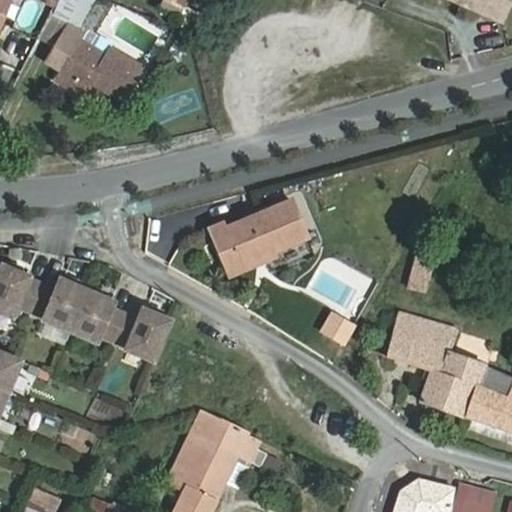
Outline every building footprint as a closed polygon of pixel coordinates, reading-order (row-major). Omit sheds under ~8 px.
[(0,0),(0,28),(11,0),(0,0)] [(93,0),(92,0),(62,0),(55,15),(80,27),(93,0)] [(511,0),(466,0),(464,6),(502,22),(511,0)] [(80,41),(60,73),(88,91),(94,80),(101,84),(99,88),(125,103),(145,70),(110,49),(106,56),(80,41)] [(291,201),(223,229),(239,266),(306,237),(291,201)] [(239,266),(223,229),(212,234),(227,271),(239,266)] [(410,248),(409,291),(431,292),(432,248),(410,248)] [(124,346),(152,358),(169,316),(142,305),(137,316),(110,305),(113,299),(57,276),(53,287),(26,276),(27,273),(0,261),(0,309),(10,313),(15,302),(42,313),(41,315),(96,338),(99,332),(125,344),(124,346)] [(432,372),(421,402),(465,417),(477,383),(481,385),(487,368),(487,367),(450,354),(458,330),(399,313),(387,357),(432,372)] [(125,353),(121,362),(142,372),(146,362),(125,353)] [(0,411),(20,363),(0,354),(0,411)] [(465,417),(511,432),(511,379),(487,368),(481,385),(477,383),(465,417)] [(248,436),(249,433),(202,411),(167,485),(185,494),(175,511),(211,511),(239,456),(251,462),(257,450),(261,442),(248,436)] [(281,462),(257,450),(251,462),(275,473),(281,462)] [(23,507),(34,511),(56,511),(62,499),(31,486),(23,507)] [(490,511),(494,494),(463,486),(456,511),(490,511)]
